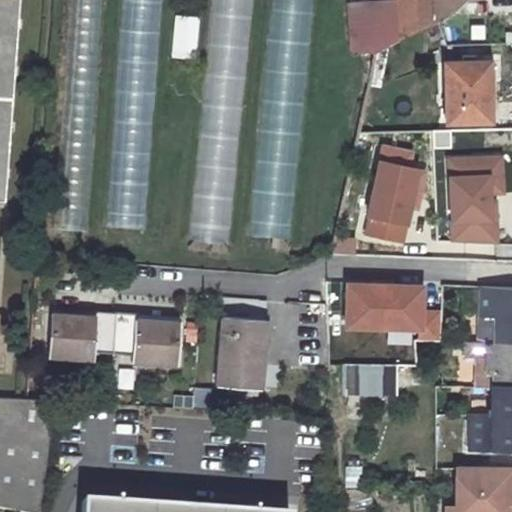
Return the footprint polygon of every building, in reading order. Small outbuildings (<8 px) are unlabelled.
[(0,0),(0,196),(13,0),(0,0)] [(89,228),(97,0),(67,0),(59,227),(89,228)] [(118,0),(108,227),(148,229),(157,0),(118,0)] [(207,0),(193,238),(232,240),(246,0),(207,0)] [(270,0),(249,234),(289,238),(311,0),(270,0)] [(431,23),(429,0),(397,0),(398,13),(400,39),(431,23)] [(463,0),(429,0),(431,23),(449,14),(463,0)] [(400,39),(398,13),(381,15),(385,47),(387,46),(400,39)] [(196,35),(198,18),(177,15),(174,32),(196,35)] [(387,46),(385,47),(374,52),(367,84),(378,86),(387,46)] [(489,122),(486,62),(443,64),(446,123),(489,122)] [(500,156),(472,157),(473,175),(487,174),(488,192),(502,191),(500,156)] [(452,241),(496,243),(494,209),(488,209),(488,201),(488,192),(487,174),(473,175),(472,157),(448,159),(452,241)] [(370,214),(365,233),(401,240),(417,168),(377,160),(366,213),(370,214)] [(350,279),(349,330),(443,331),(443,297),(434,297),(434,280),(350,279)] [(511,288),(479,286),(479,315),(495,315),(494,327),(489,327),(489,332),(494,332),(493,343),(511,342),(511,288)] [(135,317),(136,311),(95,308),(94,315),(51,311),(48,355),(91,359),(91,353),(131,356),(130,363),(174,367),(178,322),(135,317)] [(223,318),(217,385),(260,388),(265,321),(223,318)] [(492,375),(492,387),(511,386),(511,342),(493,343),(478,342),(478,359),(486,359),(486,374),(492,375)] [(345,361),(345,394),(397,394),(397,361),(345,361)] [(194,386),(193,405),(211,405),(212,387),(194,386)] [(511,386),(492,387),(492,408),(487,408),(486,413),(469,413),(469,445),(468,447),(511,447),(511,386)] [(0,397),(0,505),(28,511),(37,511),(52,398),(25,398),(0,397)] [(364,485),(363,464),(344,465),(345,486),(364,485)] [(511,467),(455,466),(454,505),(453,511),(509,511),(510,497),(511,467)]
